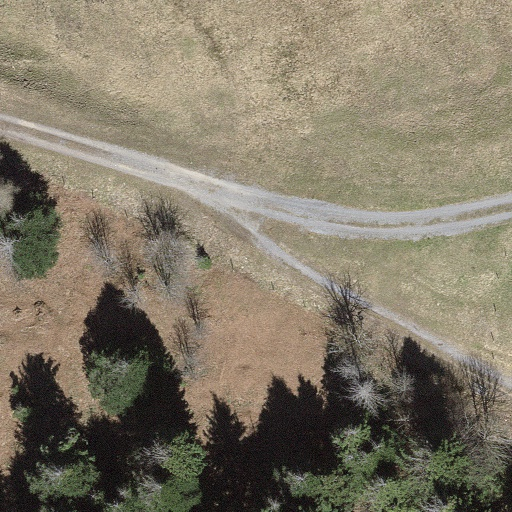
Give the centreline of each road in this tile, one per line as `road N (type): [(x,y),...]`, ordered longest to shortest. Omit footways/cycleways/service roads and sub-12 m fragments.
road 1 (track): [(511,203),(352,223),(226,188)]
road 2 (track): [(0,119),(226,188)]
